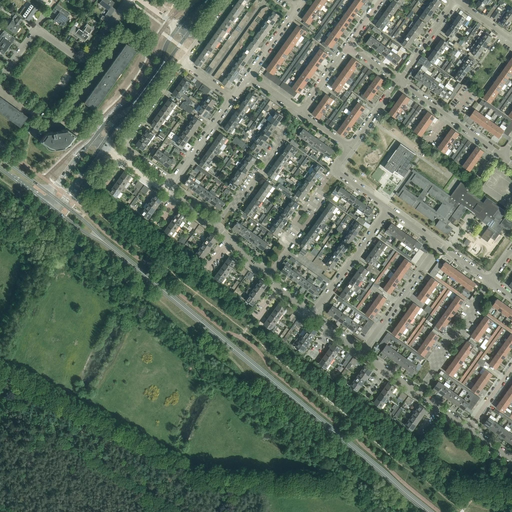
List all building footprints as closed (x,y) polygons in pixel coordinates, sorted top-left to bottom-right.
[(38,9),(35,6),(35,5),(36,4),(33,2),(30,0),(30,1),(29,2),(31,4),(28,9),(26,8),(24,7),(19,14),(23,16),(25,18),(25,19),(26,19),(26,18),(27,20),(29,21),(33,15),(38,9)] [(101,0),(99,3),(108,10),(104,16),(102,15),(100,18),(106,22),(115,9),(111,6),(114,3),(110,0),(101,0)] [(323,5),(316,0),(315,0),(312,4),(320,9),(323,5)] [(360,8),(363,3),(358,0),(354,0),(352,3),(360,8)] [(402,6),(394,0),(393,0),(390,5),(397,10),(398,8),(400,9),(402,6)] [(488,5),(480,0),(478,0),(476,4),(479,6),(477,8),(482,12),(488,5)] [(245,6),(238,1),(235,6),(241,11),(245,6)] [(438,6),(431,1),(427,6),(434,11),(438,6)] [(356,13),(360,8),(352,3),(349,8),(356,13)] [(320,9),(312,4),(309,9),(316,14),(320,9)] [(67,17),(70,14),(57,5),(52,12),(54,10),(58,13),(53,20),(54,20),(54,19),(60,23),(59,24),(60,25),(63,26),(69,18),(67,17)] [(397,10),(390,5),(386,10),(393,15),(397,10)] [(241,11),(235,6),(231,11),(237,16),(241,11)] [(434,11),(427,6),(424,11),(431,16),(434,11)] [(353,18),(356,13),(349,8),(345,13),(353,18)] [(316,14),(309,9),(305,14),(313,19),(316,14)] [(386,10),(382,15),(389,20),(393,15),(386,10)] [(237,16),(231,11),(229,14),(229,13),(228,13),(226,15),(227,16),(227,17),(234,21),(237,16)] [(280,15),(273,11),(270,16),(276,20),(280,15)] [(424,11),(420,16),(427,21),(431,16),(424,11)] [(500,14),(498,13),(495,11),(492,16),(496,19),(499,15),(500,14)] [(511,19),(511,15),(507,12),(505,11),(502,16),(504,17),(510,21),(511,19)] [(459,14),(456,19),(462,24),(463,23),(465,25),(468,20),(466,18),(468,16),(463,12),(461,15),(459,14)] [(349,23),(353,18),(345,13),(342,18),(349,23)] [(313,19),(305,14),(302,19),(304,21),(303,23),(309,27),(311,25),(309,24),(313,19)] [(382,15),(382,14),(379,18),(380,18),(379,20),(386,25),(389,20),(382,15)] [(23,20),(17,16),(15,15),(12,19),(13,19),(12,20),(6,28),(15,33),(20,26),(18,25),(20,22),(21,23),(23,20)] [(272,26),(276,20),(270,16),(266,21),(272,26)] [(427,21),(420,16),(415,23),(422,28),(427,21)] [(234,21),(227,17),(224,22),(230,26),(234,21)] [(511,23),(510,22),(510,21),(504,17),(501,22),(500,21),(498,23),(502,26),(504,24),(507,26),(508,24),(509,24),(511,23)] [(346,28),(349,23),(342,18),(338,23),(346,28)] [(379,20),(378,19),(376,23),(375,25),(382,30),(386,25),(379,20)] [(462,24),(456,19),(452,24),(459,29),(462,24)] [(269,31),(272,26),(266,21),(262,26),(269,31)] [(409,26),(412,28),(419,33),(422,28),(415,23),(412,21),(409,26)] [(230,26),(224,22),(220,27),(226,31),(230,26)] [(81,31),(76,27),(71,33),(78,37),(79,36),(85,40),(87,39),(89,40),(92,35),(89,33),(93,28),(91,26),(92,26),(91,26),(87,23),(81,31)] [(342,33),(346,28),(338,23),(335,28),(342,33)] [(475,33),(478,28),(481,24),(478,23),(472,31),(475,33)] [(459,29),(452,24),(448,29),(455,34),(459,29)] [(308,29),(303,25),(301,28),(297,25),(294,30),(301,35),(305,30),(306,31),(308,29)] [(265,36),(269,31),(262,26),(259,31),(265,36)] [(226,31),(220,27),(216,32),(223,37),(226,31)] [(339,38),(342,33),(335,28),(331,32),(339,38)] [(419,33),(412,28),(408,33),(415,38),(419,33)] [(455,34),(448,29),(445,34),(452,39),(455,34)] [(15,38),(12,36),(4,30),(0,35),(0,51),(4,55),(5,55),(4,54),(12,44),(13,44),(12,43),(15,38)] [(301,35),(294,30),(290,35),(298,40),(301,35)] [(261,41),(265,36),(259,31),(255,36),(261,41)] [(483,31),(479,36),(488,42),(492,37),(491,37),(492,36),(489,34),(488,35),(483,31)] [(223,37),(216,32),(213,37),(219,42),(223,37)] [(335,43),(339,38),(331,32),(328,37),(335,43)] [(415,38),(408,33),(404,38),(411,43),(415,38)] [(298,40),(290,35),(287,40),(294,45),(298,40)] [(258,46),(261,41),(255,36),(251,42),(258,46)] [(371,46),(376,39),(371,36),(366,43),(371,46)] [(485,47),(488,42),(479,36),(476,41),(485,47)] [(219,42),(213,37),(209,42),(215,47),(219,42)] [(332,48),(335,43),(328,37),(324,42),(323,41),(321,44),(326,47),(328,45),(332,48)] [(408,48),(411,43),(404,38),(401,43),(408,48)] [(376,50),(381,43),(376,39),(371,46),(376,50)] [(442,39),(438,44),(444,48),(448,43),(442,39)] [(294,45),(287,40),(283,45),(291,50),(294,45)] [(481,52),(485,47),(476,41),(472,46),(481,52)] [(215,47),(209,42),(205,47),(212,52),(215,47)] [(254,51),(258,46),(251,42),(248,47),(254,51)] [(125,65),(136,51),(126,43),(121,50),(120,52),(115,58),(125,65)] [(381,54),(386,47),(381,43),(376,50),(381,54)] [(444,48),(438,44),(434,48),(441,53),(444,48)] [(291,50),(283,45),(280,49),(287,55),(291,50)] [(324,51),(325,49),(321,45),(319,47),(320,48),(317,53),(324,59),(327,54),(324,51)] [(478,57),(481,52),(472,46),(469,51),(476,56),(478,57)] [(212,52),(205,47),(202,53),(208,57),(212,52)] [(250,56),(254,51),(248,47),(244,52),(250,56)] [(386,57),(391,50),(386,47),(381,54),(386,57)] [(441,53),(434,48),(431,53),(437,58),(441,53)] [(287,55),(280,49),(276,54),(284,60),(287,55)] [(391,61),(396,54),(391,50),(386,57),(391,61)] [(247,62),(250,56),(244,52),(240,57),(247,62)] [(208,57),(202,53),(198,58),(204,62),(208,57)] [(320,63),(324,59),(317,53),(313,58),(320,63)] [(437,58),(431,53),(427,58),(434,63),(437,58)] [(284,60),(276,54),(273,59),(280,65),(284,60)] [(401,57),(396,54),(391,61),(396,64),(401,57)] [(474,62),(470,59),(465,56),(461,61),(462,61),(464,62),(471,67),(474,62)] [(243,67),(247,62),(240,57),(237,62),(243,67)] [(360,62),(352,57),(349,62),(356,67),(360,62)] [(115,80),(125,65),(115,58),(111,64),(109,67),(105,73),(115,80)] [(204,62),(198,58),(194,63),(201,67),(204,62)] [(317,68),(320,63),(313,58),(310,63),(317,68)] [(280,65),(273,59),(269,64),(277,70),(280,65)] [(432,63),(427,60),(423,65),(428,68),(432,63)] [(467,72),(471,67),(464,62),(462,61),(458,66),(461,67),(467,72)] [(242,69),(243,67),(237,62),(233,67),(239,72),(240,72),(241,72),(242,70),(242,69)] [(356,67),(349,62),(345,67),(353,72),(356,67)] [(313,73),(317,68),(310,63),(306,68),(313,73)] [(277,70),(269,64),(266,69),(268,70),(270,72),(272,74),(273,74),(277,70)] [(236,77),(239,72),(233,67),(229,72),(236,77)] [(353,72),(345,67),(342,72),(349,77),(353,72)] [(464,77),(467,72),(461,67),(457,72),(464,77)] [(310,78),(313,73),(306,68),(303,73),(310,78)] [(419,81),(423,74),(425,72),(420,68),(414,77),(419,81)] [(511,74),(504,68),(500,73),(508,79),(511,74)] [(232,82),(236,77),(229,72),(226,78),(232,82)] [(349,77),(342,72),(338,77),(346,82),(349,77)] [(460,82),(464,77),(457,72),(454,77),(460,82)] [(104,95),(115,80),(105,73),(101,79),(100,79),(99,81),(94,88),(104,95)] [(306,83),(310,78),(303,73),(299,78),(306,83)] [(508,79),(500,73),(497,78),(504,83),(508,79)] [(424,84),(428,78),(423,74),(419,81),(424,84)] [(381,85),(385,80),(377,75),(374,80),(381,85)] [(429,88),(433,81),(435,79),(430,76),(428,78),(424,84),(429,88)] [(346,82),(338,77),(335,82),(342,87),(346,82)] [(183,78),(180,83),(187,88),(191,83),(183,78)] [(228,87),(232,82),(226,78),(222,83),(228,87)] [(303,88),(306,83),(299,78),(296,83),(303,88)] [(504,83),(497,78),(493,83),(501,88),(504,83)] [(434,91),(440,83),(435,79),(433,81),(429,88),(434,91)] [(378,90),(381,85),(374,80),(370,85),(378,90)] [(342,87),(335,82),(331,87),(335,89),(333,92),(338,95),(340,93),(338,92),(340,89),(342,90),(341,91),(346,94),(348,92),(342,87)] [(456,92),(462,85),(459,82),(453,90),(456,92)] [(187,88),(180,83),(176,88),(183,94),(187,88)] [(299,93),(303,88),(296,83),(292,88),(293,88),(295,90),(298,92),(299,93)] [(443,88),(445,86),(440,83),(434,91),(439,95),(443,88)] [(501,88),(493,83),(490,88),(497,93),(501,88)] [(374,95),(378,90),(370,85),(367,90),(374,95)] [(445,86),(443,88),(439,95),(444,98),(446,95),(449,97),(453,91),(450,89),(445,86)] [(94,110),(104,95),(94,88),(90,94),(90,93),(88,96),(84,102),(94,110)] [(183,94),(176,88),(172,94),(180,99),(183,94)] [(497,93),(490,88),(486,93),(494,98),(497,93)] [(371,100),(374,95),(367,90),(363,95),(362,94),(360,96),(365,100),(367,97),(371,100)] [(250,92),(246,97),(255,103),(259,98),(257,96),(256,97),(250,92)] [(410,98),(403,93),(399,98),(407,103),(410,98)] [(494,98),(486,93),(483,98),(490,103),(494,98)] [(336,97),(331,94),(330,96),(326,94),(322,99),(330,104),(333,99),(335,100),(336,97)] [(209,96),(205,101),(212,106),(216,101),(209,96)] [(3,100),(0,97),(0,112),(5,116),(12,106),(6,101),(4,99),(3,100)] [(189,105),(193,100),(189,97),(186,101),(184,102),(183,101),(182,104),(187,108),(189,105)] [(255,103),(246,97),(242,102),(249,107),(251,109),(255,103)] [(266,103),(269,99),(266,97),(260,107),(262,109),(266,103)] [(176,103),(169,98),(165,103),(172,109),(176,103)] [(407,103),(399,98),(396,103),(403,108),(407,103)] [(330,104),(322,99),(319,104),(326,109),(330,104)] [(359,99),(357,101),(358,102),(354,107),(362,112),(365,107),(362,105),(363,102),(359,99)] [(212,107),(212,106),(205,101),(201,106),(209,112),(210,110),(211,110),(213,108),(212,107)] [(249,107),(242,102),(239,107),(245,112),(249,107)] [(172,109),(165,103),(162,109),(169,114),(172,109)] [(403,108),(396,103),(392,108),(399,113),(403,108)] [(326,109),(319,104),(315,109),(323,114),(326,109)] [(18,110),(12,106),(5,116),(20,126),(27,116),(20,112),(21,111),(18,110)] [(208,112),(209,112),(201,106),(197,112),(205,117),(206,115),(208,115),(209,113),(208,112)] [(245,112),(239,107),(235,113),(242,117),(245,120),(247,118),(246,117),(248,114),(245,112)] [(358,117),(362,112),(354,107),(351,112),(358,117)] [(399,113),(392,108),(389,113),(396,118),(399,113)] [(169,114),(162,109),(158,114),(165,119),(169,114)] [(323,114),(315,109),(312,113),(319,119),(323,114)] [(474,120),(480,113),(475,109),(469,117),(474,120)] [(276,111),(273,115),(273,116),(280,121),(283,116),(276,111)] [(432,121),(435,116),(428,111),(424,116),(432,121)] [(355,122),(358,117),(351,112),(347,117),(355,122)] [(242,117),(235,113),(231,118),(238,123),(242,117)] [(479,124),(485,116),(480,113),(474,120),(479,124)] [(165,119),(158,114),(154,119),(161,124),(165,119)] [(276,126),(280,121),(273,116),(269,121),(276,126)] [(428,126),(432,121),(424,116),(421,121),(428,126)] [(484,127),(489,120),(485,116),(479,124),(484,127)] [(194,117),(191,122),(198,127),(201,122),(197,119),(194,117)] [(351,127),(355,122),(347,117),(344,122),(351,127)] [(238,123),(231,118),(228,123),(234,128),(238,123)] [(161,124),(154,119),(150,124),(157,129),(161,124)] [(272,131),(276,126),(269,121),(266,119),(265,121),(266,122),(263,125),(272,131)] [(489,131),(494,123),(489,120),(484,127),(489,131)] [(425,131),(428,126),(421,121),(417,126),(425,131)] [(194,132),(198,127),(191,122),(187,127),(194,132)] [(348,132),(351,127),(344,122),(340,127),(348,132)] [(234,128),(228,123),(224,128),(231,133),(234,128)] [(494,134),(499,127),(494,123),(489,131),(494,134)] [(269,137),(272,131),(263,125),(260,130),(262,132),(269,137)] [(304,139),(308,132),(303,128),(303,129),(300,126),(297,130),(300,132),(298,135),(304,139)] [(421,136),(425,131),(417,126),(414,131),(421,136)] [(190,137),(194,132),(187,127),(183,132),(190,137)] [(344,137),(348,132),(340,127),(337,131),(344,137)] [(499,138),(503,132),(504,130),(499,127),(494,134),(499,138)] [(459,133),(451,128),(448,133),(455,138),(459,133)] [(76,135),(67,129),(59,130),(58,131),(55,132),(54,131),(46,132),(40,141),(49,147),(54,146),(55,148),(64,147),(64,145),(69,144),(76,135)] [(154,134),(147,129),(146,131),(144,131),(143,133),(144,134),(143,134),(151,139),(154,134)] [(265,142),(269,137),(262,132),(260,130),(256,135),(258,137),(265,142)] [(187,142),(190,137),(183,132),(180,137),(187,142)] [(309,143),(314,136),(308,132),(304,139),(309,143)] [(220,133),(217,138),(223,143),(227,138),(220,133)] [(455,138),(448,133),(444,138),(452,143),(455,138)] [(151,139),(143,134),(142,136),(141,136),(139,138),(140,139),(147,145),(151,139)] [(314,146),(319,139),(314,136),(309,143),(314,146)] [(183,147),(187,142),(180,137),(176,142),(179,145),(183,147)] [(261,147),(265,142),(258,137),(254,142),(261,147)] [(223,143),(217,138),(213,143),(220,148),(223,143)] [(452,143),(444,138),(441,143),(448,148),(452,143)] [(147,145),(140,139),(138,141),(137,141),(135,143),(136,144),(136,145),(137,145),(137,146),(138,147),(138,146),(143,150),(147,145)] [(292,139),(290,142),(298,147),(300,144),(292,139)] [(319,150),(324,143),(319,139),(314,146),(312,149),(314,150),(316,148),(319,150)] [(251,147),(246,144),(240,140),(239,142),(248,149),(249,150),(251,147)] [(248,149),(239,142),(237,145),(247,152),(248,149)] [(257,152),(261,147),(254,142),(251,147),(257,152)] [(220,148),(213,143),(209,149),(216,153),(219,155),(222,150),(220,148)] [(296,148),(289,143),(285,148),(292,153),(296,148)] [(324,154),(329,147),(324,143),(319,150),(324,154)] [(401,143),(384,167),(401,180),(412,165),(409,163),(415,154),(401,143)] [(448,148),(441,143),(437,148),(445,153),(448,148)] [(480,156),(484,151),(477,146),(473,151),(480,156)] [(334,150),(329,147),(324,154),(322,156),(324,158),(326,155),(329,157),(331,155),(332,155),(332,154),(334,150)] [(292,153),(285,148),(282,153),(289,158),(292,153)] [(158,160),(163,153),(158,149),(153,157),(158,160)] [(216,153),(209,149),(206,154),(212,158),(216,153)] [(163,164),(168,157),(170,154),(165,151),(163,153),(158,160),(163,164)] [(477,161),(480,156),(473,151),(469,156),(477,161)] [(256,159),(252,156),(248,152),(244,157),(253,164),(256,159)] [(289,158),(282,153),(278,159),(288,165),(289,163),(288,162),(286,161),(289,158)] [(212,158),(206,154),(202,159),(209,163),(212,158)] [(473,166),(477,161),(469,156),(466,161),(473,166)] [(172,159),(168,157),(163,164),(168,168),(172,163),(175,163),(174,159),(172,159)] [(249,169),(253,164),(244,157),(240,163),(249,169)] [(209,163),(202,159),(198,164),(205,169),(207,166),(210,168),(212,165),(209,163)] [(288,165),(278,159),(274,164),(281,169),(283,166),(286,168),(288,165)] [(470,171),(473,166),(466,161),(462,166),(470,171)] [(245,174),(249,169),(240,163),(237,167),(239,169),(238,169),(245,174)] [(321,173),(324,168),(317,163),(315,166),(313,164),(311,167),(314,169),(321,173)] [(281,169),(274,164),(271,169),(278,174),(281,169)] [(242,179),(245,174),(238,169),(235,174),(242,179)] [(278,174),(271,169),(267,174),(274,179),(278,174)] [(317,179),(321,173),(314,169),(310,174),(317,179)] [(503,220),(501,218),(506,211),(487,198),(483,203),(468,192),(467,191),(467,192),(466,191),(468,187),(461,182),(451,196),(413,169),(411,171),(416,174),(411,180),(424,189),(418,197),(405,188),(401,195),(396,192),(395,194),(433,221),(435,217),(436,218),(436,217),(440,219),(435,226),(448,235),(453,228),(447,225),(450,221),(453,223),(456,219),(458,221),(467,208),(472,211),(471,213),(489,226),(487,228),(481,237),(487,241),(490,237),(495,240),(504,227),(509,231),(511,226),(511,222),(504,218),(503,220)] [(132,176),(125,171),(121,176),(128,181),(132,176)] [(238,185),(242,179),(235,174),(231,180),(238,185)] [(313,184),(317,179),(310,174),(308,176),(306,175),(304,177),(307,179),(306,179),(313,184)] [(194,181),(196,178),(191,175),(184,184),(189,188),(194,181)] [(128,181),(121,176),(117,181),(124,186),(128,181)] [(310,189),(313,184),(306,179),(303,184),(310,189)] [(234,190),(238,185),(231,180),(228,185),(234,190)] [(124,186),(117,181),(113,186),(121,192),(124,186)] [(194,191),(199,184),(194,181),(189,188),(194,191)] [(273,186),(270,184),(266,181),(262,186),(269,191),(273,186)] [(200,195),(204,188),(199,184),(194,191),(200,195)] [(306,194),(310,189),(303,184),(301,187),(298,185),(297,187),(306,194)] [(121,192),(113,186),(110,192),(117,197),(121,192)] [(269,191),(262,186),(259,191),(265,196),(269,191)] [(342,197),(346,191),(341,187),(340,188),(337,186),(332,193),(335,196),(337,193),(342,197)] [(302,199),(306,194),(297,187),(295,189),(298,191),(295,194),(302,199)] [(205,199),(210,192),(204,188),(200,195),(205,199)] [(295,197),(288,193),(283,189),(281,192),(286,195),(286,196),(292,199),(288,204),(295,209),(299,204),(297,203),(299,200),(295,197)] [(210,202),(215,195),(216,193),(211,190),(210,192),(205,199),(210,202)] [(265,196),(259,191),(255,196),(262,201),(265,196)] [(347,201),(352,195),(346,191),(342,197),(347,201)] [(159,204),(163,198),(156,193),(152,198),(159,204)] [(215,206),(220,199),(215,195),(210,202),(215,206)] [(353,204),(357,198),(352,195),(347,201),(353,204)] [(262,201),(255,196),(251,201),(258,206),(262,201)] [(338,202),(330,196),(328,199),(336,205),(338,202)] [(156,209),(159,204),(152,198),(148,204),(156,209)] [(358,208),(362,202),(357,198),(353,204),(358,208)] [(225,203),(221,200),(220,199),(215,206),(220,210),(225,203)] [(258,206),(251,201),(248,207),(254,212),(258,206)] [(338,208),(330,202),(326,208),(335,214),(338,208)] [(363,212),(368,206),(362,202),(358,208),(363,212)] [(152,214),(156,209),(148,204),(145,209),(152,214)] [(291,214),(295,209),(288,204),(285,210),(291,214)] [(373,210),(368,206),(363,212),(368,216),(367,218),(370,220),(374,214),(371,212),(373,210)] [(256,213),(254,212),(248,207),(244,212),(253,218),(256,213)] [(335,214),(326,208),(322,213),(328,217),(331,219),(335,214)] [(148,219),(152,214),(145,209),(141,214),(148,219)] [(187,215),(179,210),(176,215),(183,220),(187,215)] [(288,220),(291,214),(285,210),(281,215),(288,220)] [(328,217),(322,213),(319,218),(325,223),(328,217)] [(183,220),(176,215),(172,220),(179,226),(183,220)] [(284,225),(288,220),(281,215),(277,220),(284,225)] [(327,225),(325,223),(319,218),(315,224),(321,228),(323,230),(327,225)] [(280,230),(284,225),(277,220),(276,219),(272,224),(274,225),(273,225),(280,230)] [(179,226),(172,220),(168,226),(175,231),(179,226)] [(359,231),(362,226),(354,220),(350,225),(359,231)] [(237,232),(242,225),(244,222),(242,221),(240,224),(237,221),(232,228),(237,232)] [(390,236),(397,227),(391,223),(391,224),(390,224),(389,226),(385,232),(390,236)] [(321,228),(315,224),(311,229),(317,233),(321,228)] [(243,236),(247,229),(242,225),(237,232),(243,236)] [(277,235),(280,230),(273,225),(270,230),(277,235)] [(355,236),(359,231),(350,225),(346,230),(349,232),(355,236)] [(175,231),(168,226),(165,231),(172,236),(175,231)] [(397,237),(402,230),(397,227),(390,236),(387,240),(390,241),(394,237),(393,236),(393,235),(397,237)] [(248,239),(253,232),(247,229),(243,236),(248,239)] [(317,233),(311,229),(307,234),(313,239),(315,240),(319,235),(317,233)] [(402,241),(407,234),(402,230),(397,237),(402,241)] [(253,243),(258,236),(253,232),(248,239),(253,243)] [(351,242),(355,236),(349,232),(345,237),(351,242)] [(214,243),(218,238),(211,233),(207,238),(214,243)] [(313,239),(307,234),(303,240),(309,244),(313,239)] [(407,244),(412,237),(407,234),(402,241),(407,244)] [(258,247),(263,240),(258,236),(253,243),(258,247)] [(351,242),(345,237),(344,237),(341,240),(342,241),(341,243),(347,247),(351,242)] [(412,248),(417,241),(412,237),(407,244),(412,248)] [(211,248),(214,243),(207,238),(203,243),(211,248)] [(268,243),(264,241),(263,240),(258,247),(263,250),(264,249),(268,251),(270,248),(267,245),(268,243)] [(309,244),(303,240),(299,245),(303,247),(305,249),(306,249),(309,244)] [(386,245),(379,240),(376,245),(383,250),(386,245)] [(422,244),(417,241),(412,248),(417,252),(417,251),(419,248),(420,248),(422,246),(421,246),(422,244)] [(207,253),(211,248),(203,243),(200,248),(207,253)] [(347,248),(347,247),(341,243),(337,248),(343,252),(345,250),(346,251),(348,249),(347,248)] [(383,250),(376,245),(372,250),(379,255),(383,250)] [(203,259),(207,253),(200,248),(196,253),(203,259)] [(340,258),(343,252),(337,248),(334,253),(340,258)] [(379,255),(372,250),(368,255),(376,260),(379,255)] [(336,263),(340,258),(334,253),(330,259),(336,263)] [(378,262),(376,260),(368,255),(365,260),(372,265),(374,262),(376,264),(378,262)] [(236,262),(229,257),(225,262),(233,267),(236,262)] [(336,263),(330,259),(328,257),(324,263),(326,264),(329,266),(332,268),(336,263)] [(408,268),(412,263),(405,258),(401,263),(408,268)] [(233,267),(225,262),(222,267),(229,272),(233,267)] [(286,275),(291,269),(286,265),(286,263),(284,262),(280,267),(283,268),(281,271),(286,275)] [(445,272),(451,265),(445,262),(445,263),(444,262),(443,264),(443,265),(441,268),(440,269),(445,272)] [(405,273),(408,268),(401,263),(398,268),(405,273)] [(368,270),(365,268),(361,265),(358,270),(365,275),(368,270)] [(451,276),(456,269),(451,265),(445,272),(451,276)] [(229,272),(222,267),(218,272),(225,277),(229,272)] [(292,278),(296,272),(298,270),(294,268),(293,270),(291,269),(286,275),(292,278)] [(401,278),(405,273),(398,268),(394,273),(401,278)] [(456,279),(461,272),(456,269),(451,276),(456,279)] [(297,282),(301,276),(303,274),(298,270),(296,272),(292,278),(297,282)] [(365,275),(358,270),(354,275),(361,280),(365,275)] [(225,277),(218,272),(214,277),(221,283),(225,277)] [(461,283),(466,276),(461,272),(456,279),(461,283)] [(397,283),(401,278),(394,273),(390,278),(397,283)] [(361,280),(354,275),(350,280),(357,285),(361,280)] [(302,286),(307,280),(301,276),(297,282),(302,286)] [(466,287),(471,280),(466,276),(461,283),(466,287)] [(438,282),(431,277),(428,282),(435,287),(438,282)] [(394,288),(397,283),(390,278),(387,283),(394,288)] [(264,289),(268,284),(260,279),(257,284),(264,289)] [(308,290),(312,284),(307,280),(302,286),(308,290)] [(360,287),(357,285),(350,280),(347,285),(354,290),(356,292),(360,287)] [(476,283),(471,280),(466,287),(463,290),(469,293),(474,287),(475,285),(476,283)] [(435,287),(428,282),(424,287),(431,292),(435,287)] [(390,294),(394,288),(387,283),(383,289),(390,294)] [(260,295),(264,289),(257,284),(253,289),(260,295)] [(317,287),(312,284),(308,290),(313,294),(314,293),(317,295),(318,293),(320,293),(320,291),(321,289),(318,286),(317,287)] [(354,290),(347,285),(343,291),(350,295),(354,290)] [(378,288),(372,285),(367,292),(369,294),(373,289),(376,291),(378,288)] [(257,300),(260,295),(253,289),(249,287),(246,292),(247,293),(257,300)] [(431,292),(424,287),(420,292),(428,297),(431,292)] [(350,295),(343,291),(340,296),(346,300),(350,295)] [(428,297),(420,292),(417,297),(424,302),(428,297)] [(253,305),(257,300),(247,293),(243,298),(253,305)] [(387,298),(383,296),(379,293),(376,298),(383,304),(387,298)] [(460,305),(464,300),(457,295),(453,300),(460,305)] [(379,309),(383,304),(376,298),(372,303),(379,309)] [(497,309),(502,302),(497,299),(496,300),(496,299),(495,301),(495,302),(492,306),(497,309)] [(457,310),(460,305),(453,300),(450,305),(457,310)] [(420,307),(417,305),(413,302),(410,307),(416,312),(420,307)] [(431,311),(436,303),(434,302),(431,307),(427,305),(426,307),(431,311)] [(502,313),(507,306),(502,302),(497,309),(502,313)] [(286,309),(279,303),(277,305),(276,305),(274,307),(275,308),(275,309),(282,314),(286,309)] [(376,314),(379,309),(372,303),(368,309),(376,314)] [(333,316),(338,309),(332,305),(330,309),(328,311),(327,312),(333,316)] [(453,315),(457,310),(450,305),(446,310),(453,315)] [(507,316),(511,310),(511,309),(507,306),(502,313),(507,316)] [(416,312),(410,307),(406,313),(413,317),(416,312)] [(282,314),(275,309),(271,314),(278,319),(282,314)] [(338,320),(343,313),(338,309),(333,316),(338,320)] [(372,319),(376,314),(368,309),(365,314),(372,319)] [(449,321),(453,315),(446,310),(442,316),(449,321)] [(343,323),(348,316),(349,314),(347,312),(345,315),(343,313),(338,320),(343,323)] [(413,317),(406,313),(402,318),(409,322),(413,317)] [(278,319),(271,314),(267,319),(275,324),(278,319)] [(492,320),(489,318),(485,315),(481,320),(489,326),(492,320)] [(348,327),(353,320),(354,318),(353,318),(352,319),(348,316),(343,323),(348,327)] [(446,326),(449,321),(442,316),(439,321),(446,326)] [(409,322),(402,318),(399,323),(406,328),(409,322)] [(275,324),(267,319),(264,324),(271,329),(275,324)] [(353,331),(358,324),(353,320),(348,327),(353,331)] [(489,326),(481,320),(478,326),(485,331),(489,326)] [(442,331),(446,326),(439,321),(435,326),(442,331)] [(406,328),(399,323),(395,328),(402,333),(406,328)] [(362,328),(364,326),(364,325),(362,327),(358,324),(353,331),(358,334),(361,331),(362,328)] [(314,336),(317,331),(310,326),(306,331),(314,336)] [(485,331),(478,326),(474,331),(481,336),(485,331)] [(402,333),(395,328),(392,333),(398,338),(402,333)] [(439,336),(435,333),(432,330),(428,336),(435,341),(439,336)] [(310,341),(314,336),(306,331),(303,336),(310,341)] [(481,336),(474,331),(471,336),(478,341),(481,336)] [(306,347),(310,341),(303,336),(299,341),(306,347)] [(431,346),(435,341),(428,336),(424,341),(431,346)] [(306,347),(299,341),(296,339),(292,344),(302,352),(304,350),(305,350),(307,348),(307,347),(306,347)] [(510,349),(511,346),(511,342),(507,339),(503,344),(510,349)] [(428,351),(431,346),(424,341),(421,346),(428,351)] [(467,341),(463,346),(471,351),(474,346),(467,341)] [(341,348),(333,342),(330,348),(337,353),(341,348)] [(387,355),(392,348),(393,346),(391,344),(389,346),(386,344),(386,345),(384,347),(381,345),(379,348),(382,351),(387,355)] [(507,354),(510,349),(503,344),(501,347),(500,346),(499,348),(500,349),(507,354)] [(424,356),(428,351),(421,346),(417,351),(424,356)] [(471,351),(463,346),(460,351),(467,356),(471,351)] [(337,353),(330,348),(326,353),(333,358),(337,353)] [(392,358),(397,351),(392,348),(387,355),(392,358)] [(503,359),(507,354),(500,349),(496,354),(503,359)] [(397,362),(402,355),(397,351),(392,358),(397,362)] [(467,356),(460,351),(456,356),(463,361),(467,356)] [(333,358),(326,353),(322,358),(330,363),(333,358)] [(345,366),(352,356),(350,354),(346,359),(342,364),(345,366)] [(499,364),(503,359),(496,354),(492,359),(499,364)] [(402,366),(407,359),(402,355),(397,362),(402,366)] [(463,361),(456,356),(453,361),(460,366),(463,361)] [(348,369),(352,364),(356,358),(353,357),(350,362),(346,367),(348,369)] [(413,360),(408,357),(407,359),(402,366),(407,369),(413,360)] [(499,364),(492,359),(490,357),(486,362),(496,369),(499,364)] [(330,363),(322,358),(319,363),(326,368),(330,363)] [(416,362),(413,360),(407,369),(412,373),(413,372),(416,374),(419,370),(416,368),(417,366),(414,364),(416,362)] [(484,364),(478,360),(473,368),(475,370),(479,364),(482,367),(484,364)] [(460,366),(453,361),(449,366),(456,371),(460,366)] [(372,371),(372,370),(365,365),(361,370),(368,375),(370,373),(371,374),(373,372),(372,371)] [(456,371),(449,366),(445,371),(452,376),(456,371)] [(492,374),(488,371),(484,368),(481,373),(482,374),(489,379),(492,374)] [(365,381),(368,375),(361,370),(357,375),(365,381)] [(485,384),(489,379),(482,374),(481,373),(481,374),(479,373),(476,378),(478,379),(485,384)] [(361,386),(365,381),(357,375),(354,381),(361,386)] [(481,389),(485,384),(478,379),(475,384),(481,389)] [(357,391),(361,386),(354,381),(350,386),(357,391)] [(438,392),(443,385),(438,381),(433,388),(438,392)] [(396,387),(388,382),(387,384),(385,383),(384,385),(385,387),(392,392),(396,387)] [(478,394),(481,389),(475,384),(471,390),(478,394)] [(443,395),(448,388),(443,385),(438,392),(443,395)] [(392,392),(385,387),(381,392),(388,397),(392,392)] [(449,399),(454,392),(448,388),(443,395),(449,399)] [(388,397),(381,392),(377,397),(385,403),(388,397)] [(454,403),(459,396),(454,392),(449,399),(454,403)] [(511,399),(511,395),(507,392),(503,397),(510,402),(511,399)] [(459,406),(464,399),(459,396),(454,403),(459,406)] [(385,403),(377,397),(374,403),(381,408),(385,403)] [(510,402),(503,397),(499,402),(506,407),(510,402)] [(466,406),(468,404),(469,403),(464,399),(459,406),(464,410),(465,409),(466,407),(466,406)] [(506,407),(499,402),(496,407),(503,412),(506,407)] [(423,415),(427,409),(420,404),(416,409),(423,415)] [(420,420),(423,415),(416,409),(412,415),(420,420)] [(416,425),(420,420),(412,415),(409,420),(416,425)] [(489,428),(494,421),(489,417),(486,421),(484,423),(485,423),(484,424),(489,428)] [(412,430),(416,425),(409,420),(405,425),(412,430)] [(494,431),(499,424),(494,421),(489,428),(494,431)] [(499,435),(504,428),(499,424),(494,431),(499,435)] [(504,439),(509,432),(504,428),(499,435),(504,439)]
